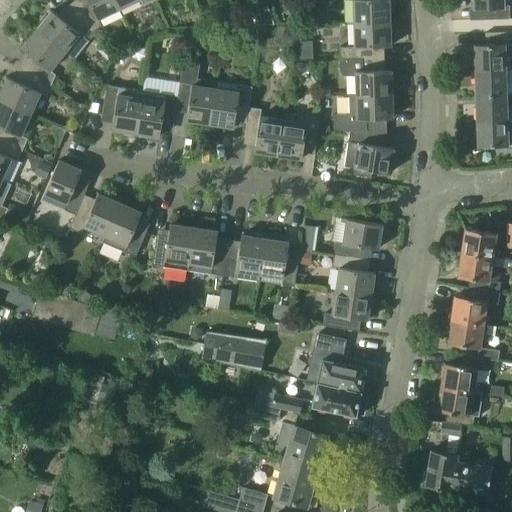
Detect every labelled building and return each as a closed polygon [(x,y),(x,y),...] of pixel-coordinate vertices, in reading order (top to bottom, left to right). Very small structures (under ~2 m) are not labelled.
[(85,0),(75,9),(94,32),(101,26),(98,20),(120,9),(115,0),(85,0)] [(115,0),(120,9),(139,0),(141,0),(144,5),(154,0),(115,0)] [(346,0),(347,23),(354,23),(390,22),(389,0),(346,0)] [(504,0),(473,0),(474,9),(478,9),(479,20),(510,19),(510,6),(505,6),(504,0)] [(275,23),(268,6),(241,16),(244,24),(275,23)] [(94,32),(75,9),(62,19),(52,11),(37,29),(65,52),(74,59),(95,34),(94,32)] [(303,10),(304,23),(316,22),(316,15),(310,10),(303,10)] [(390,22),(354,23),(355,47),(340,47),(340,60),(378,59),(378,46),(391,46),(390,22)] [(283,46),(285,29),(276,28),(274,45),(283,46)] [(32,56),(26,69),(51,83),(55,75),(50,71),(66,52),(37,29),(22,48),(32,56)] [(486,45),(475,46),(476,71),(506,70),(505,46),(511,45),(511,32),(510,33),(486,33),(486,45)] [(356,95),(392,94),(392,70),(379,70),(378,59),(340,60),(341,72),(344,75),(356,75),(356,95)] [(178,97),(177,105),(189,107),(187,120),(210,124),(217,82),(197,79),(199,63),(184,61),(179,90),(178,97)] [(302,74),(306,71),(307,66),(304,63),(299,62),(295,65),(294,70),(297,73),(302,74)] [(8,78),(0,95),(0,100),(31,114),(41,92),(45,94),(51,83),(26,69),(20,83),(8,78)] [(506,70),(476,71),(476,96),(507,96),(506,70)] [(98,81),(90,74),(84,81),(92,88),(98,81)] [(217,82),(210,124),(234,127),(236,114),(248,116),(249,109),(250,101),(252,87),(217,82)] [(321,95),(331,95),(331,89),(326,84),(320,85),(321,95)] [(102,114),(115,117),(112,130),(136,133),(142,92),(107,86),(102,114)] [(142,92),(136,133),(160,137),(162,124),(174,126),(177,105),(178,97),(142,92)] [(356,95),(349,95),(350,114),(334,115),(335,133),(352,132),(380,131),(380,118),(393,118),(392,94),(356,95)] [(477,121),(508,121),(507,96),(476,96),(477,121)] [(0,126),(0,127),(0,139),(22,149),(27,138),(21,136),(31,114),(0,100),(0,126)] [(249,109),(248,116),(245,137),(257,139),(255,152),(278,155),(284,119),(260,116),(261,111),(249,109)] [(284,119),(278,155),(302,159),(304,146),(316,148),(319,128),(321,117),(285,112),(284,119)] [(511,120),(508,121),(477,121),(478,147),(511,146),(511,120)] [(354,175),(372,178),(373,170),(390,173),(394,148),(381,146),(380,131),(352,132),(347,166),(355,168),(354,175)] [(0,179),(2,180),(12,158),(17,160),(22,149),(0,139),(0,179)] [(76,215),(82,200),(88,187),(77,182),(82,170),(59,160),(42,199),(76,215)] [(13,184),(2,180),(0,179),(0,217),(5,219),(9,210),(2,207),(13,184)] [(106,235),(120,202),(98,193),(93,205),(82,200),(76,215),(70,228),(81,232),(84,226),(106,235)] [(103,242),(136,257),(148,229),(137,224),(142,212),(120,202),(106,235),(103,242)] [(330,241),(328,253),(364,259),(366,247),(379,249),(382,224),(347,218),(343,243),(330,241)] [(188,270),(194,227),(171,223),(169,237),(157,235),(152,265),(188,270)] [(304,224),(302,247),(315,249),(318,226),(304,224)] [(223,276),(228,246),(216,244),(218,231),(194,227),(188,270),(223,276)] [(465,228),(462,251),(492,256),(496,233),(465,228)] [(260,274),(265,238),(242,234),(240,247),(228,246),(223,276),(259,281),(260,274)] [(282,285),(294,287),(299,257),(287,255),(289,242),(265,238),(260,274),(284,277),(282,285)] [(299,262),(310,264),(312,251),(301,250),(299,262)] [(488,279),(492,256),(462,251),(458,275),(469,277),(468,287),(499,292),(501,281),(488,279)] [(362,271),(364,259),(328,253),(326,265),(339,267),(336,291),(371,296),(375,273),(362,271)] [(32,274),(29,285),(41,289),(44,278),(32,274)] [(498,303),(499,292),(468,287),(467,296),(454,295),(454,299),(452,299),(450,309),(452,309),(451,319),(487,325),(489,315),(484,314),(486,302),(498,303)] [(40,289),(32,314),(93,334),(101,308),(96,306),(77,300),(41,289),(40,289)] [(77,300),(96,306),(96,304),(95,303),(95,301),(94,300),(93,298),(92,297),(91,295),(90,294),(88,293),(87,292),(86,291),(84,290),(83,290),(81,289),(77,300)] [(373,309),(375,299),(371,299),(371,296),(336,291),(332,314),(319,312),(317,325),(353,330),(354,318),(368,320),(369,308),(373,309)] [(219,309),(228,310),(229,301),(220,300),(219,309)] [(289,320),(291,308),(275,305),(273,318),(289,320)] [(487,325),(451,319),(450,328),(448,328),(446,338),(448,338),(447,343),(479,347),(481,333),(486,334),(487,325)] [(193,338),(198,339),(202,337),(203,332),(200,328),(195,327),(192,330),(191,335),(193,338)] [(208,331),(203,359),(263,370),(267,341),(208,331)] [(319,334),(309,381),(317,382),(323,384),(361,392),(366,368),(339,362),(344,339),(319,334)] [(479,347),(478,357),(498,360),(500,350),(479,347)] [(440,387),(478,392),(479,381),(474,381),(477,366),(444,361),(444,366),(442,366),(440,376),(442,376),(440,387)] [(104,376),(95,373),(87,401),(96,403),(98,398),(112,402),(116,387),(102,383),(104,376)] [(367,396),(360,395),(361,392),(323,384),(317,382),(311,406),(356,416),(357,412),(363,413),(367,396)] [(493,385),(491,394),(505,396),(507,387),(493,385)] [(437,410),(446,411),(444,421),(461,424),(466,425),(468,414),(479,416),(483,393),(478,392),(440,387),(439,395),(437,395),(435,405),(437,406),(437,410)] [(275,394),(272,406),(279,408),(300,413),(303,400),(275,394)] [(286,450),(283,460),(317,470),(323,451),(326,452),(331,434),(283,420),(275,447),(286,450)] [(461,424),(444,421),(441,421),(439,432),(449,434),(459,435),(461,424)] [(451,490),(452,487),(455,461),(459,435),(449,434),(446,452),(431,450),(427,472),(423,471),(422,480),(425,481),(425,486),(451,490)] [(511,435),(502,436),(501,460),(511,460),(511,435)] [(30,436),(26,451),(39,454),(43,439),(30,436)] [(476,465),(455,461),(452,487),(474,491),(474,493),(483,495),(484,492),(488,492),(493,460),(477,458),(476,465)] [(312,489),(317,470),(283,460),(273,496),(311,507),(316,490),(312,489)] [(240,500),(264,507),(267,495),(243,488),(240,500)] [(228,497),(225,508),(236,511),(238,511),(262,511),(264,507),(240,500),(228,497)] [(24,511),(40,511),(43,503),(28,499),(24,511)]
